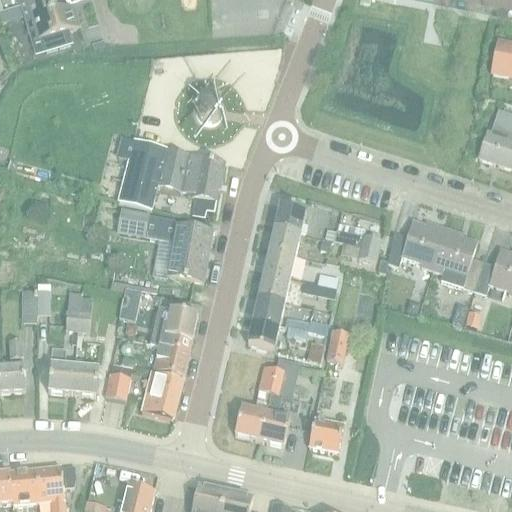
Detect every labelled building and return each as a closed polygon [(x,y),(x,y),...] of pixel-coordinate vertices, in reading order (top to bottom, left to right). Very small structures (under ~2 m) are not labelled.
[(44,0),(19,7),(24,23),(27,33),(33,31),(36,42),(40,41),(44,54),(70,46),(66,33),(78,30),(74,16),(72,17),(70,8),(58,12),(54,0),(44,0)] [(511,45),(498,43),(491,76),(511,80),(511,45)] [(220,115),(221,113),(220,111),(220,109),(219,107),(218,105),(217,104),(215,103),(214,101),(212,101),(210,100),(208,100),(206,100),(204,101),(202,101),(200,102),(199,104),(198,105),(197,107),(196,109),(195,111),(195,113),(195,115),(196,117),(197,119),(198,120),(199,122),(200,123),(202,124),(204,125),(206,125),(208,126),(210,125),(212,125),(214,124),(215,123),(217,122),(218,120),(219,119),(220,117),(220,115)] [(511,172),(511,141),(506,140),(511,121),(511,118),(498,114),(491,135),(488,134),(479,161),(511,172)] [(133,145),(118,205),(151,213),(160,177),(180,182),(181,183),(179,192),(188,194),(187,199),(196,200),(192,218),(205,221),(206,214),(214,215),(219,185),(220,185),(224,167),(223,167),(197,162),(186,159),(166,154),(133,145)] [(274,230),(301,236),(306,213),(279,207),(274,230)] [(122,214),(118,236),(173,245),(176,228),(177,228),(174,223),(122,214)] [(432,273),(446,231),(432,226),(430,231),(412,224),(406,240),(394,236),(387,266),(397,270),(401,259),(421,266),(421,269),(432,273)] [(173,245),(167,279),(203,286),(208,262),(205,262),(210,234),(177,228),(176,228),(173,245)] [(301,236),(274,230),(269,253),(295,259),(301,236)] [(456,289),(473,294),(483,264),(471,260),(477,245),(458,239),(459,236),(446,231),(432,273),(443,277),(445,273),(465,280),(463,285),(458,283),(456,289)] [(344,246),(378,254),(381,243),(364,239),(363,240),(337,234),(335,244),(344,246)] [(376,266),(378,254),(344,246),(341,257),(358,261),(358,262),(376,266)] [(507,297),(511,298),(511,256),(499,252),(494,268),(483,264),(473,294),(485,298),(489,287),(509,293),(507,297)] [(295,259),(269,253),(263,276),(290,282),(295,259)] [(263,276),(258,300),(285,306),(290,282),(263,276)] [(336,293),(339,282),(320,278),(320,280),(306,277),(304,285),(336,293)] [(37,326),(37,317),(37,295),(22,295),(22,326),(37,326)] [(49,295),(37,295),(37,317),(49,318),(49,295)] [(77,335),(80,297),(69,296),(65,334),(77,335)] [(81,297),(80,297),(77,335),(89,336),(92,302),(80,301),(81,297)] [(137,315),(140,303),(124,300),(122,311),(137,315)] [(285,306),(258,300),(253,323),(279,329),(285,306)] [(158,309),(150,347),(159,348),(188,355),(197,318),(158,309)] [(481,318),(469,315),(465,328),(478,331),(481,318)] [(279,329),(253,323),(247,346),(274,352),(279,329)] [(308,336),(326,340),(329,329),(309,324),(309,326),(296,323),(292,342),(306,345),(308,336)] [(332,335),(326,364),(343,367),(349,338),(332,335)] [(0,371),(0,396),(24,395),(20,344),(8,345),(10,371),(0,371)] [(188,355),(159,348),(153,373),(183,379),(188,355)] [(47,395),(71,397),(74,370),(64,369),(65,354),(51,353),(47,395)] [(74,370),(71,397),(95,399),(97,372),(74,370)] [(282,400),(288,376),(264,370),(258,394),(266,396),(265,399),(274,401),(274,398),(282,400)] [(172,422),(182,384),(151,376),(148,387),(143,386),(142,391),(148,392),(142,415),(172,422)] [(125,405),(129,382),(110,378),(106,401),(125,405)] [(235,438),(259,444),(265,416),(241,410),(235,438)] [(265,416),(259,444),(283,449),(289,422),(265,416)] [(339,456),(344,429),(315,423),(310,451),(339,456)] [(35,474),(39,506),(51,505),(51,511),(64,511),(63,491),(74,490),(76,482),(74,470),(35,474)] [(13,506),(13,509),(39,506),(35,474),(10,477),(13,506)] [(0,507),(13,506),(10,477),(0,477),(0,507)] [(122,511),(149,511),(154,494),(128,488),(122,511)] [(221,511),(225,495),(198,489),(192,511),(221,511)] [(225,495),(221,511),(250,511),(253,502),(225,495)]
